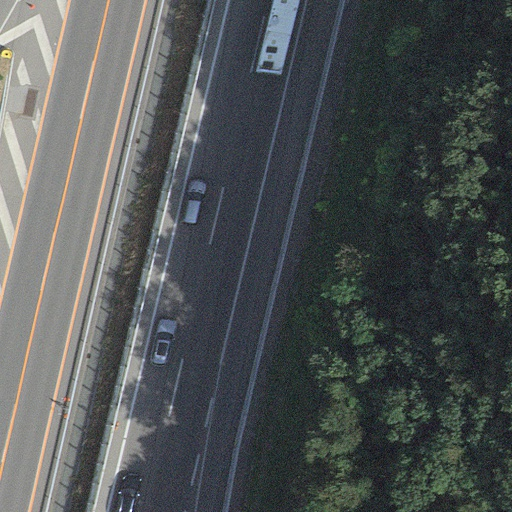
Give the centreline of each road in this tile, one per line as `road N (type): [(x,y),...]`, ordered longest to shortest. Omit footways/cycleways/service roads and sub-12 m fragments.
road 1 (motorway): [(145,511),(267,0)]
road 2 (motorway): [(106,0),(0,465)]
